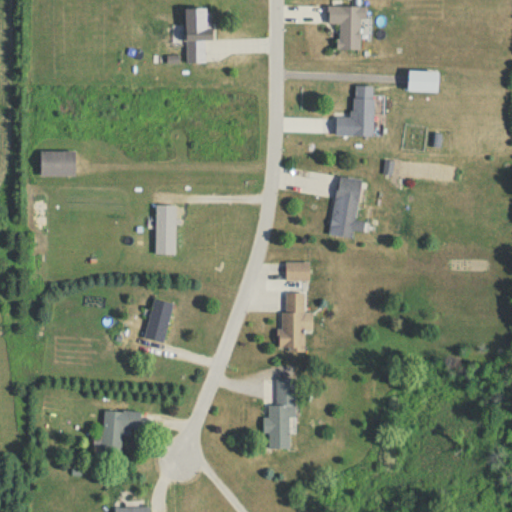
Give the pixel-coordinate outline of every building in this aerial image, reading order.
[(324,28),(334,28),(334,54),(356,54),(356,23),(362,23),(362,11),(324,10),(324,28)] [(179,13),(179,67),(203,67),(203,13),(179,13)] [(369,141),(371,90),(350,90),(348,122),(332,122),(331,139),(369,141)] [(74,180),(74,155),(34,155),(34,180),(74,180)] [(358,183),(334,180),(325,239),(350,243),(351,235),(361,236),(363,226),(352,224),(358,183)] [(152,258),(173,258),(173,209),(152,209),(152,258)] [(282,269),(283,285),(305,283),(304,267),(282,269)] [(300,316),(300,297),(277,297),(277,355),(300,355),(300,335),(308,335),(308,316),(300,316)] [(141,343),(161,348),(170,308),(150,303),(141,343)] [(290,421),(291,382),(273,382),(272,410),(264,410),(264,423),(258,423),(258,437),(263,438),(263,453),(285,453),(285,421),(290,421)] [(139,434),(139,416),(100,415),(98,459),(120,460),(122,433),(139,434)]
